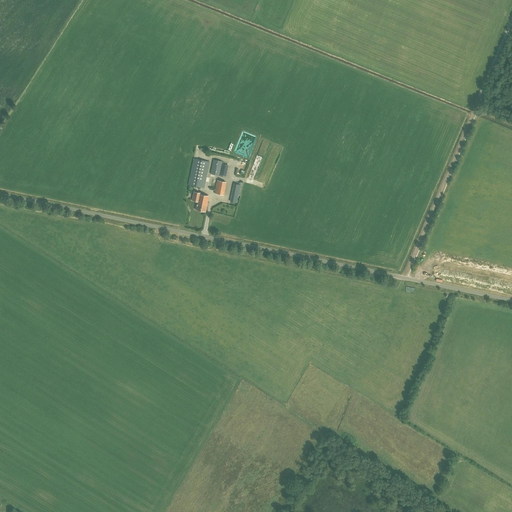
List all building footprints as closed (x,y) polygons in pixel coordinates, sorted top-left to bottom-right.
[(235,150),(241,153),(242,151),(240,150),(242,147),(240,146),(246,133),(243,132),(235,150)] [(205,188),(210,162),(194,159),(188,185),(205,188)] [(228,165),(222,164),(222,161),(213,160),(210,174),(220,176),(226,177),(228,165)] [(268,176),(274,163),(268,160),(262,174),(268,176)] [(224,195),(227,182),(217,180),(214,193),(224,195)] [(242,185),(241,185),(234,183),(230,202),(237,203),(239,193),(240,194),(242,185)] [(209,196),(200,194),(201,193),(194,192),(192,200),(197,202),(196,210),(206,212),(209,196)]
